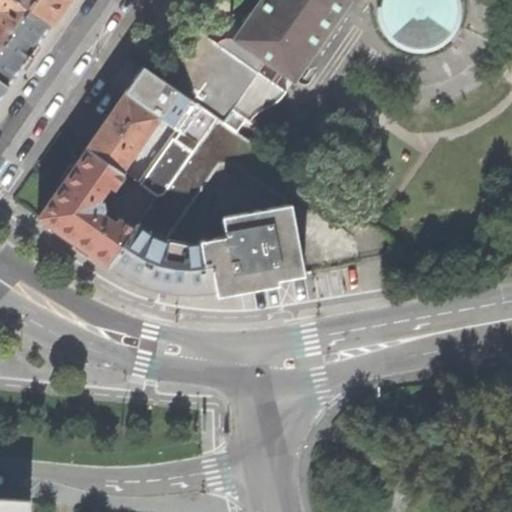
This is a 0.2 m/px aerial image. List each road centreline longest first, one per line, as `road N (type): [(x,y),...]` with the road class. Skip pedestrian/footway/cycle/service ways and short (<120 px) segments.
road 1 (primary): [(265,366),(145,346),(74,320),(0,277)]
road 2 (residential): [(0,466),(99,480),(265,463)]
road 3 (primary): [(265,366),(511,319)]
road 4 (residential): [(0,156),(109,0)]
